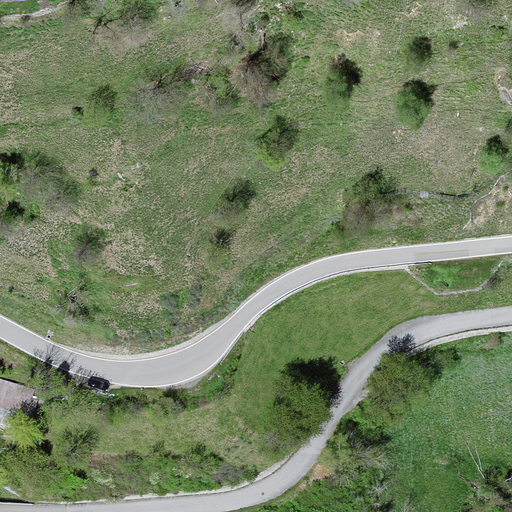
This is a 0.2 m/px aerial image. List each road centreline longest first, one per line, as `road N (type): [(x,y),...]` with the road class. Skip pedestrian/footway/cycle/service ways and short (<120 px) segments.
road 1 (unclassified): [(511,247),(333,269),(294,283),(204,357),(136,378),(0,330)]
road 2 (residential): [(153,511),(269,496),(299,476),(377,364),(411,341),(511,321)]
